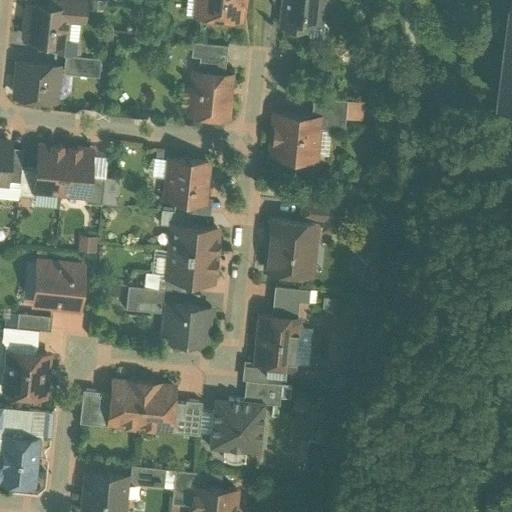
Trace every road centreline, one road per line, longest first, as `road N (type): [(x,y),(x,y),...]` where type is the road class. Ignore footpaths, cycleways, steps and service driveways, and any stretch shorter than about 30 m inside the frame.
road 1 (residential): [(48,511),(56,502),(69,382),(85,351),(218,362),(228,348),(246,141)]
road 2 (residential): [(0,116),(246,141)]
